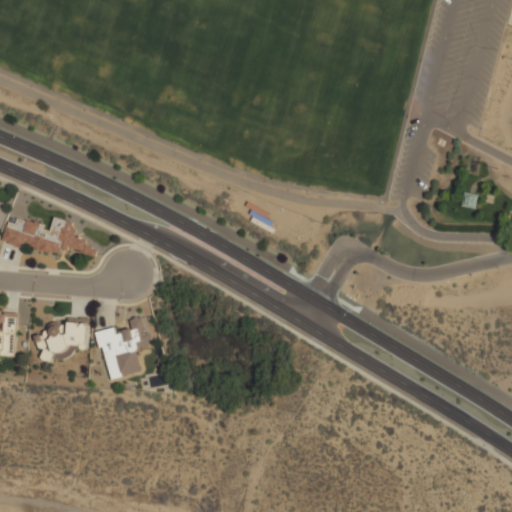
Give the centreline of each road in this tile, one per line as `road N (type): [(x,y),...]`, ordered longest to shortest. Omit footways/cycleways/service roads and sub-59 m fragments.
road 1 (tertiary): [(0,164),(111,215),(301,321),(511,450)]
road 2 (tertiary): [(511,419),(262,268),(0,138)]
road 3 (residential): [(511,255),(418,276),(355,252),(334,256),(301,321)]
road 4 (residential): [(129,273),(100,286),(0,280)]
